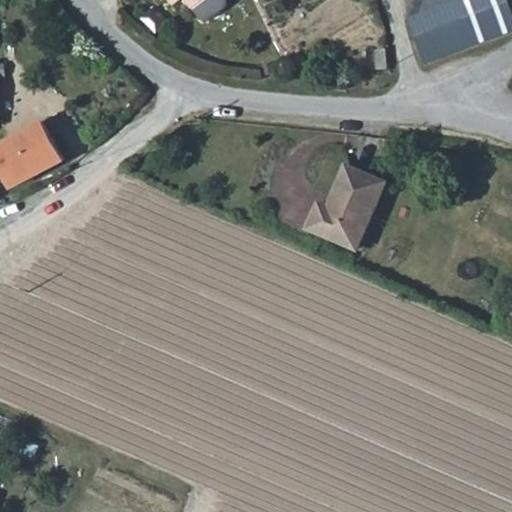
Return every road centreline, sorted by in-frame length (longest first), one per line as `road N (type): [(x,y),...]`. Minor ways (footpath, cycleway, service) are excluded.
road 1 (unclassified): [(181,85),(433,116)]
road 2 (residential): [(181,85),(0,237)]
road 3 (unclassified): [(78,0),(114,48),(181,85)]
road 4 (unknown): [(433,116),(394,0)]
